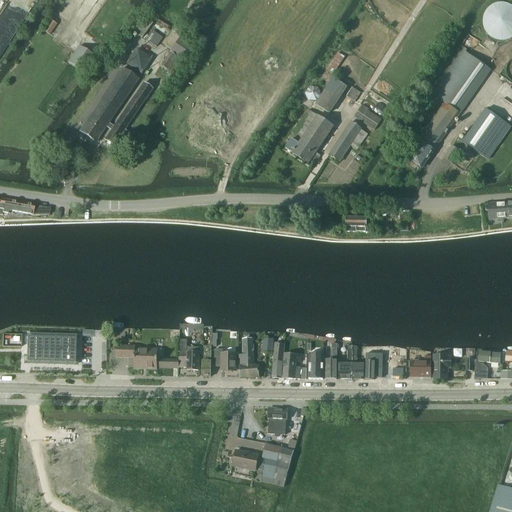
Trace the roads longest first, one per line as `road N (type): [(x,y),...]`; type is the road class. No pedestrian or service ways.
road 1 (track): [(511,226),(369,237),(132,218),(0,221)]
road 2 (tertiary): [(0,190),(103,204),(511,197)]
road 3 (secondary): [(511,395),(0,389)]
